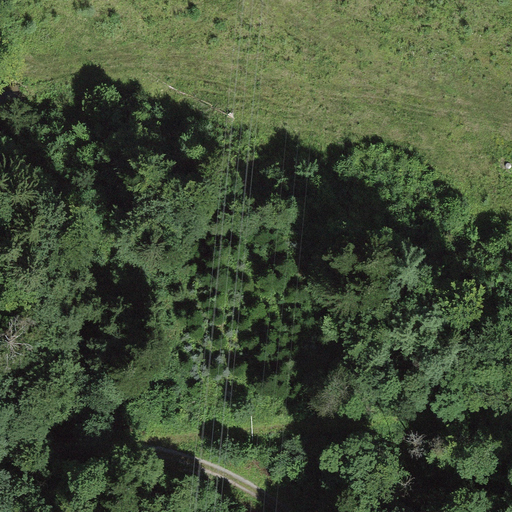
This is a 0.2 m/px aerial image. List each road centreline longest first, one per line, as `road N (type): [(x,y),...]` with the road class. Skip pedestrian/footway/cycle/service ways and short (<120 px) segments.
road 1 (track): [(129,458),(261,390),(370,385),(511,401)]
road 2 (track): [(253,511),(188,476),(0,424)]
